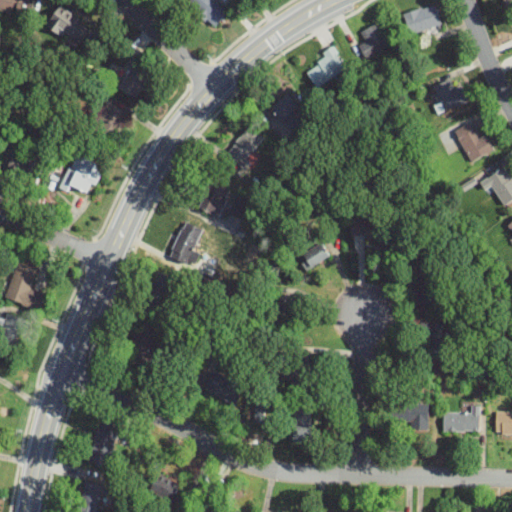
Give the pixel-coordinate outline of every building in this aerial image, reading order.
[(34,0),(0,0),(0,12),(30,19),(34,0)] [(228,13),(215,0),(189,0),(187,2),(212,28),(228,13)] [(403,15),(409,35),(440,25),(434,5),(403,15)] [(63,37),(65,34),(81,43),(90,25),(56,8),(46,28),(63,37)] [(365,42),(359,46),(365,59),(389,47),(378,24),(360,33),(365,42)] [(306,69),(315,86),(346,69),(334,46),(322,53),(325,59),(306,69)] [(136,99),(151,69),(131,59),(116,89),(136,99)] [(437,114),(467,101),(461,85),(454,88),(450,79),(434,86),(437,94),(430,97),(437,114)] [(305,124),(293,110),(302,102),(292,90),(270,108),(292,135),(305,124)] [(126,113),(108,102),(89,135),(108,145),(126,113)] [(485,135),(478,139),(468,123),(454,132),(472,162),(493,150),(485,135)] [(264,138),(248,126),(227,155),(243,167),(264,138)] [(11,179),(35,186),(42,159),(18,153),(11,179)] [(59,188),(68,192),(70,186),(89,195),(103,167),(76,154),(59,188)] [(486,180),(505,206),(511,200),(511,179),(503,167),(486,180)] [(202,189),(207,190),(200,208),(217,214),(231,179),(209,171),(202,189)] [(243,199),(235,195),(226,212),(235,216),(243,199)] [(352,216),(353,234),(380,241),(379,246),(392,249),(398,227),(367,220),(365,214),(352,216)] [(188,264),(203,231),(185,222),(170,255),(188,264)] [(297,257),(305,271),(329,257),(321,243),(297,257)] [(37,269),(17,263),(6,300),(39,310),(43,295),(30,291),(37,269)] [(158,270),(143,301),(169,313),(176,301),(167,296),(176,277),(158,270)] [(409,276),(421,310),(439,304),(427,270),(409,276)] [(295,295),(274,295),(274,328),(295,328),(295,295)] [(26,322),(8,313),(0,331),(0,350),(11,355),(26,322)] [(440,356),(440,322),(419,322),(419,339),(423,339),(423,356),(440,356)] [(141,369),(157,337),(139,328),(123,359),(141,369)] [(311,355),(292,355),(292,387),(311,387),(311,355)] [(215,370),(205,387),(236,405),(248,387),(215,370)] [(427,403),(389,403),(389,423),(410,423),(410,429),(427,429),(427,403)] [(311,406),(292,406),(292,441),(311,441),(311,406)] [(471,412),(443,412),(443,432),(479,432),(479,406),(471,406),(471,412)] [(255,417),(253,417),(253,412),(241,410),(237,433),(253,436),(255,417)] [(511,411),(495,411),(495,435),(511,435),(511,411)] [(88,461),(107,467),(120,427),(100,421),(88,461)] [(171,502),(179,485),(156,475),(148,492),(171,502)] [(95,511),(100,493),(106,495),(108,487),(84,481),(76,511),(95,511)]
